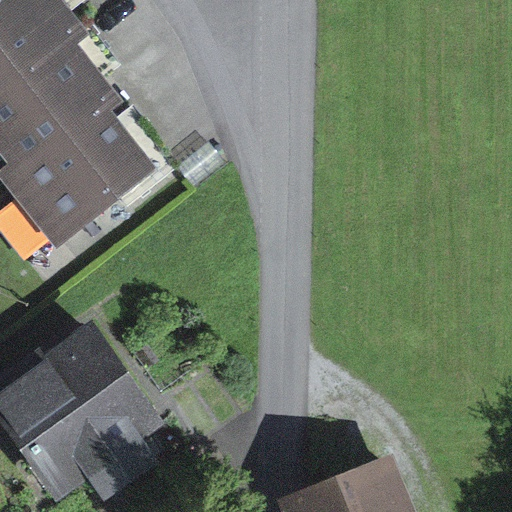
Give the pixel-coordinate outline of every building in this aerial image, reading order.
[(0,0),(0,52),(15,70),(97,4),(101,0),(0,0)] [(53,146),(128,86),(149,69),(97,4),(15,70),(0,82),(53,146)] [(90,232),(185,156),(128,86),(53,146),(33,162),(90,232)] [(168,414),(106,326),(11,393),(72,480),(168,414)] [(293,511),(405,511),(386,465),(290,505),(293,511)]
